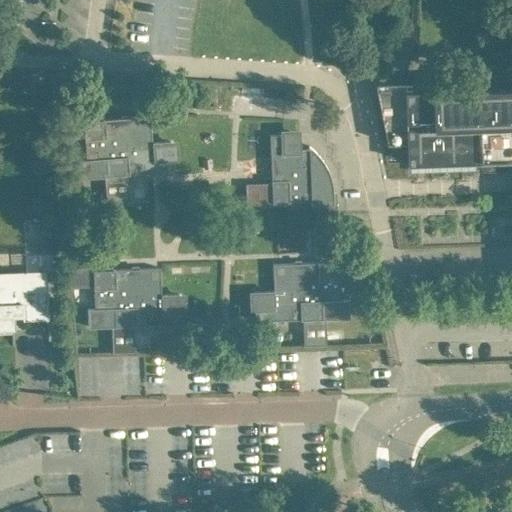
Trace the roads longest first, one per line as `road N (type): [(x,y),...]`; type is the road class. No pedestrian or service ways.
road 1 (residential): [(391,430),(335,410),(0,416)]
road 2 (residential): [(511,402),(420,413),(391,430)]
